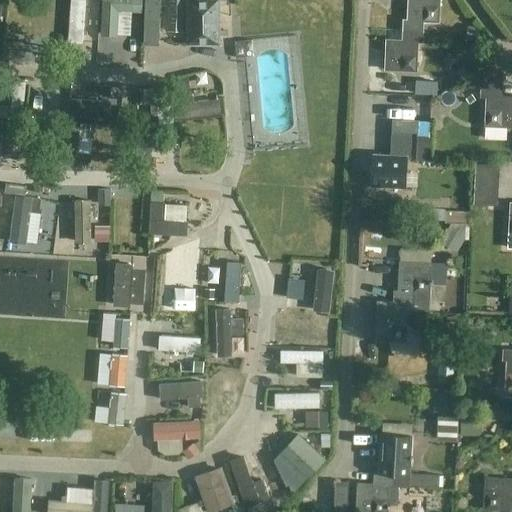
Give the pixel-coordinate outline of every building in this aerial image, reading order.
[(25,41),(30,0),(18,0),(13,39),(25,41)] [(208,0),(188,0),(189,14),(188,14),(188,44),(210,44),(210,14),(208,14),(208,0)] [(409,0),(409,20),(404,19),(403,41),(387,40),(386,70),(417,71),(418,43),(423,43),(424,22),(440,22),(440,0),(409,0)] [(90,50),(91,3),(76,3),(75,49),(90,50)] [(235,42),(236,57),(251,56),(253,53),(251,40),(235,42)] [(125,72),(122,41),(107,42),(109,73),(125,72)] [(486,125),(511,126),(511,97),(504,97),(504,86),(486,85),(486,76),(472,75),(472,86),(483,87),(483,96),(488,97),(486,125)] [(389,98),(389,85),(376,84),(376,97),(389,98)] [(21,87),(18,126),(28,127),(31,88),(21,87)] [(205,102),(204,119),(223,120),(224,102),(205,102)] [(75,103),(75,125),(114,126),(114,105),(75,103)] [(374,185),(405,187),(406,159),(412,159),(412,133),(418,133),(419,121),(392,120),(391,156),(376,156),(374,185)] [(511,131),(490,131),(489,146),(511,146),(511,131)] [(40,174),(40,138),(28,138),(28,174),(40,174)] [(85,164),(81,140),(57,144),(61,169),(85,164)] [(425,140),(424,166),(435,166),(436,140),(425,140)] [(263,176),(278,177),(280,158),(265,156),(263,176)] [(20,252),(36,253),(37,201),(21,200),(20,252)] [(83,253),(100,253),(99,204),(81,204),(83,253)] [(339,226),(338,204),(319,205),(320,227),(339,226)] [(51,250),(66,250),(67,208),(52,207),(51,250)] [(426,222),(445,223),(446,210),(427,209),(426,222)] [(174,211),(174,223),(194,222),(193,210),(174,211)] [(248,240),(260,256),(274,246),(262,229),(248,240)] [(304,261),(304,252),(285,251),(285,260),(304,261)] [(377,341),(389,342),(390,344),(390,346),(391,348),(392,350),(393,352),(394,354),(396,356),(398,357),(400,358),(402,359),(405,359),(407,359),(409,359),(412,358),(414,357),(416,356),(418,355),(419,353),(421,351),(422,349),(423,347),(423,345),(423,343),(423,340),(423,338),(422,336),(421,334),(420,332),(419,330),(417,329),(415,327),(413,326),(411,326),(408,325),(409,314),(414,314),(415,293),(430,293),(432,264),(401,262),(400,291),(394,290),(394,301),(379,301),(378,311),(377,341)] [(132,271),(132,265),(116,263),(114,305),(130,306),(130,300),(142,301),(144,272),(132,271)] [(264,269),(263,288),(275,288),(275,269),(264,269)] [(238,322),(225,322),(226,361),(239,360),(238,322)] [(315,353),(332,353),(332,325),(315,325),(315,353)] [(166,346),(167,367),(209,365),(208,344),(166,346)] [(508,361),(507,389),(511,389),(511,349),(504,349),(503,360),(508,361)] [(380,353),(366,353),(367,370),(380,370),(380,353)] [(289,360),(289,377),(331,375),(330,358),(289,360)] [(110,400),(134,399),(133,364),(108,365),(110,400)] [(196,417),(211,416),(210,391),(172,393),(173,408),(179,407),(180,424),(197,423),(196,417)] [(284,423),(330,421),(329,402),(283,405),(284,423)] [(131,427),(130,408),(109,410),(111,429),(131,427)] [(325,457),(299,432),(278,453),(304,478),(325,457)] [(162,434),(163,451),(210,449),(209,433),(162,434)] [(376,463),(375,475),(411,477),(413,436),(382,435),(381,463),(376,463)] [(252,466),(239,472),(255,508),(268,502),(252,466)] [(453,511),(455,476),(412,474),(411,487),(439,489),(438,511),(441,511),(453,511)] [(410,487),(411,477),(375,475),(375,484),(359,484),(357,511),(388,511),(389,507),(391,508),(391,504),(399,504),(400,487),(410,487)] [(213,511),(244,511),(235,478),(207,485),(213,511)] [(511,479),(487,479),(486,509),(511,510),(511,479)] [(347,511),(348,502),(336,502),(335,511),(347,511)]
